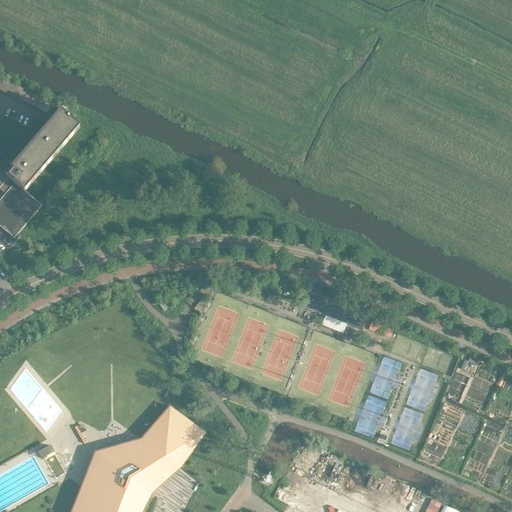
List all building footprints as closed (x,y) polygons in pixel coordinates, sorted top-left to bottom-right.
[(0,89),(0,91),(5,93),(10,82),(5,80),(0,89)] [(5,93),(10,96),(15,85),(10,82),(5,93)] [(10,96),(15,98),(21,87),(15,85),(10,96)] [(15,98),(21,101),(26,90),(21,87),(15,98)] [(21,101),(26,103),(31,92),(26,90),(21,101)] [(26,103),(31,106),(36,95),(31,92),(26,103)] [(31,106),(37,108),(42,97),(36,95),(31,106)] [(37,108),(42,110),(47,99),(42,97),(37,108)] [(47,99),(42,110),(47,113),(52,102),(47,99)] [(8,178),(14,183),(24,192),(24,191),(80,127),(63,113),(8,178)] [(0,187),(0,188),(6,193),(14,183),(8,178),(6,180),(6,181),(0,187)] [(14,183),(6,193),(0,200),(0,226),(12,236),(9,240),(13,244),(20,235),(18,234),(42,206),(24,191),(24,192),(14,183)] [(306,307),(308,309),(362,330),(368,313),(311,291),(306,303),(306,307)] [(160,305),(164,311),(169,308),(164,302),(160,305)] [(369,328),(379,332),(381,325),(372,321),(371,321),(369,328)] [(380,332),(390,336),(392,329),(382,325),(380,332)] [(392,344),(399,347),(406,332),(398,329),(392,344)] [(384,350),(394,354),(397,347),(387,343),(384,350)] [(71,511),(142,511),(151,494),(161,475),(162,475),(163,475),(164,475),(164,474),(165,474),(165,473),(165,472),(166,472),(166,471),(165,470),(165,469),(164,469),(164,468),(168,460),(180,468),(206,433),(170,406),(141,439),(95,452),(95,453),(102,459),(81,487),(71,511)] [(51,445),(40,452),(45,459),(55,453),(51,445)]
